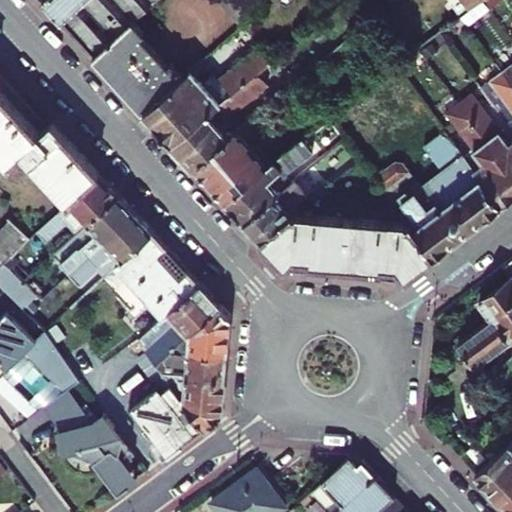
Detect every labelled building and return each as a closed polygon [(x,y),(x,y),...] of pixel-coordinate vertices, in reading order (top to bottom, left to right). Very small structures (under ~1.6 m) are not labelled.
[(43,0),(93,55),(132,20),(153,0),(43,0)] [(231,14),(245,0),(222,0),(220,2),(231,14)] [(245,0),(231,14),(241,25),(264,5),(259,0),(245,0)] [(467,0),(449,0),(461,16),(462,15),(473,7),(467,0)] [(93,55),(144,110),(183,76),(171,63),(168,65),(140,35),(144,32),(132,20),(93,55)] [(203,82),(191,69),(183,76),(144,110),(172,140),(259,71),(272,61),(259,46),(219,79),(214,73),(203,82)] [(396,62),(401,70),(413,61),(408,55),(407,53),(404,55),(396,62)] [(511,64),(503,71),(511,82),(511,64)] [(172,140),(193,164),(231,133),(221,122),(269,83),(259,71),(172,140)] [(511,127),(511,82),(503,71),(482,87),(511,127)] [(0,151),(10,162),(22,151),(69,202),(99,172),(53,121),(40,132),(0,88),(0,151)] [(511,140),(510,142),(473,92),(460,102),(511,171),(511,140)] [(483,162),(475,168),(502,204),(511,197),(511,171),(460,102),(446,112),(473,148),(483,162)] [(193,164),(225,199),(273,161),(258,142),(253,146),(238,127),(231,133),(193,164)] [(411,223),(435,255),(502,204),(475,168),(464,154),(447,130),(425,146),(442,170),(421,185),(409,168),(384,187),(389,193),(394,188),(406,205),(400,209),(411,223)] [(225,199),(244,219),(292,181),(285,172),(314,148),(304,136),(273,161),(225,199)] [(464,154),(475,168),(483,162),(473,148),(464,154)] [(76,233),(119,194),(99,172),(69,202),(66,205),(37,231),(44,239),(46,242),(67,223),(76,233)] [(244,219),(262,238),(293,213),(290,209),(294,205),(308,194),(296,178),(292,181),(244,219)] [(389,193),(400,209),(406,205),(394,188),(389,193)] [(71,272),(136,212),(119,194),(76,233),(54,253),(71,272)] [(290,209),(293,213),(298,209),(294,205),(290,209)] [(71,272),(81,282),(97,267),(104,275),(117,264),(153,230),(136,212),(71,272)] [(293,213),(262,238),(287,265),(295,256),(310,257),(310,261),(332,263),(360,265),(383,267),(384,264),(397,265),(407,276),(435,255),(411,223),(293,213)] [(0,229),(0,230),(19,249),(30,238),(11,219),(0,229)] [(0,251),(8,260),(17,252),(19,249),(0,230),(0,251)] [(153,230),(117,264),(164,316),(168,312),(201,282),(187,267),(181,273),(162,253),(168,247),(153,230)] [(17,252),(24,258),(44,239),(37,231),(30,238),(19,249),(17,252)] [(181,273),(187,267),(168,247),(162,253),(181,273)] [(0,268),(6,263),(8,260),(0,251),(0,268)] [(25,281),(36,270),(24,258),(17,252),(8,260),(6,263),(25,281)] [(511,259),(502,267),(511,278),(511,277),(511,259)] [(0,284),(24,307),(38,293),(25,281),(6,263),(0,268),(0,284)] [(43,298),(54,287),(36,270),(25,281),(38,293),(43,298)] [(511,277),(511,278),(479,302),(491,318),(458,343),(475,366),(511,338),(511,277)] [(177,321),(146,349),(151,356),(157,364),(175,347),(221,305),(201,282),(168,312),(177,321)] [(175,347),(228,352),(231,316),(221,305),(175,347)] [(0,377),(9,368),(30,346),(37,338),(7,309),(0,316),(0,377)] [(142,344),(146,349),(177,321),(168,312),(164,316),(140,337),(144,343),(142,344)] [(30,346),(9,368),(48,405),(69,389),(72,387),(30,346)] [(163,371),(226,377),(228,352),(175,347),(157,364),(163,371)] [(222,415),(226,377),(163,371),(172,384),(205,428),(222,415)] [(171,454),(205,428),(172,384),(162,391),(158,385),(133,404),(156,434),(171,454)] [(43,408),(52,419),(77,401),(69,389),(48,405),(43,408)] [(86,412),(77,401),(52,419),(61,431),(59,432),(64,451),(74,448),(98,456),(93,460),(118,493),(136,480),(123,462),(135,453),(109,419),(93,422),(86,412)] [(164,459),(171,454),(156,434),(149,439),(164,459)] [(511,439),(476,473),(496,494),(511,479),(511,439)] [(396,495),(363,460),(359,464),(351,455),(312,491),(331,511),(376,511),(394,496),(396,495)] [(258,467),(212,501),(220,511),(277,511),(286,505),(258,467)] [(511,479),(496,494),(511,511),(511,479)] [(376,511),(408,511),(394,496),(376,511)]
